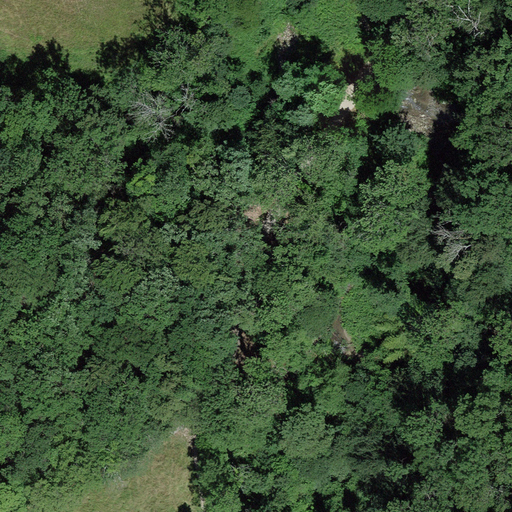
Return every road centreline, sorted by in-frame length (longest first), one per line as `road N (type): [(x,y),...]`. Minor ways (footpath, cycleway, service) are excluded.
road 1 (track): [(192,419),(233,348),(276,208),(422,0)]
road 2 (track): [(192,419),(107,462),(0,490)]
